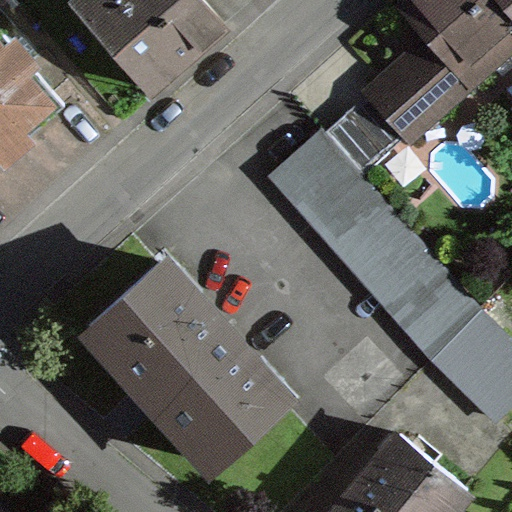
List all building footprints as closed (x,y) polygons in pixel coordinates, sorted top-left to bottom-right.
[(149,87),(225,23),(206,0),(88,0),(81,7),(149,87)] [(408,134),(413,139),(474,83),(460,68),(511,21),(511,0),(407,0),(402,5),(429,34),(367,89),(369,91),(408,134)] [(0,26),(0,159),(66,102),(0,26)] [(408,134),(369,91),(325,131),(364,174),(408,134)] [(322,128),(273,172),(437,355),(482,307),(364,174),(325,131),(322,128)] [(92,322),(217,462),(285,400),(254,366),(261,360),(198,290),(193,295),(162,260),(92,322)] [(511,403),(511,336),(482,307),(437,355),(500,416),(511,403)] [(446,511),(467,488),(403,433),(335,511),(446,511)]
